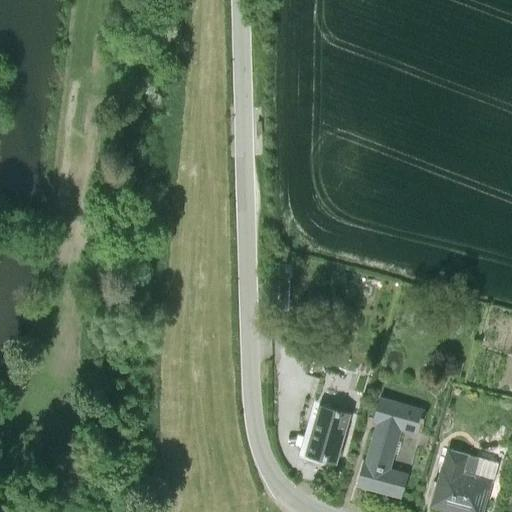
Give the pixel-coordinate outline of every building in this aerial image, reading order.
[(307,342),(285,335),(275,368),(297,375),(307,342)] [(331,369),(330,391),(347,392),(348,369),(331,369)] [(377,388),(352,474),(401,488),(408,464),(390,458),(401,421),(415,425),(422,401),(377,388)] [(301,447),(334,456),(348,407),(315,397),(301,447)] [(428,494),(480,510),(492,470),(462,461),(468,442),(446,435),(428,494)]
